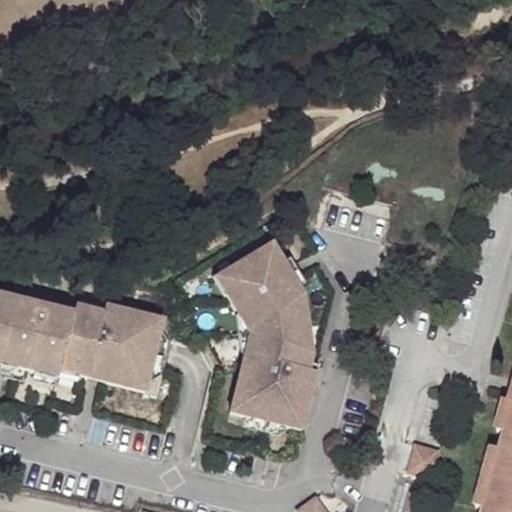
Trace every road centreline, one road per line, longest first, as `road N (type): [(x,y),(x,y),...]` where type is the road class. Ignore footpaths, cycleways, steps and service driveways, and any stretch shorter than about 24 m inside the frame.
road 1 (residential): [(322,474),(271,506),(0,442)]
road 2 (residential): [(379,497),(420,356),(484,366),(511,257)]
road 3 (residential): [(370,230),(322,474)]
